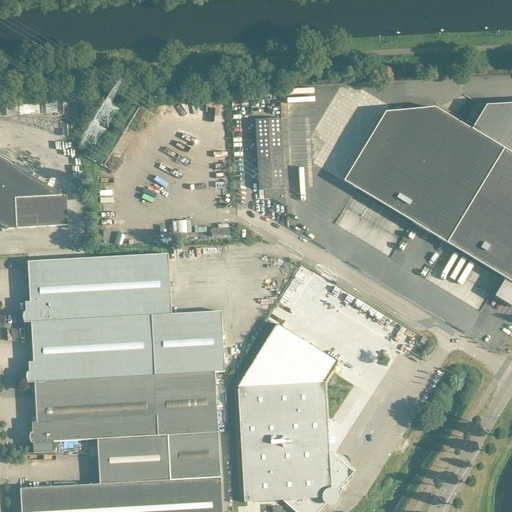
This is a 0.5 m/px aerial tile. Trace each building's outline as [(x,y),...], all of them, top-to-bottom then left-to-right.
[(232,92),(232,109),(241,109),(240,92),(232,92)] [(40,112),(39,101),(20,102),(20,113),(40,112)] [(58,112),(58,101),(45,101),(46,112),(58,112)] [(511,104),(486,106),(471,130),(435,108),(385,113),(343,181),(505,279),(505,280),(495,297),(511,306),(511,104)] [(262,120),(255,120),(256,134),(258,180),(259,190),(265,190),(265,200),(273,199),(277,201),(286,206),(285,206),(285,189),(285,179),(281,119),(262,120)] [(0,157),(0,198),(18,169),(0,157)] [(18,169),(0,198),(0,224),(6,229),(16,228),(16,229),(68,226),(67,196),(62,196),(37,180),(40,177),(16,162),(14,166),(18,169)] [(212,237),(230,236),(229,228),(211,229),(212,237)] [(26,323),(31,323),(171,315),(168,254),(28,262),(30,302),(25,302),(25,312),(24,312),(23,317),(23,318),(24,323),(26,323)] [(27,383),(29,383),(34,383),(215,373),(225,372),(221,312),(171,315),(31,323),(33,362),(28,363),(29,373),(27,373),(26,377),(26,379),(27,383)] [(276,324),(238,387),(244,503),(283,501),(295,511),(318,511),(326,504),(328,505),(331,505),(334,504),(336,503),(338,500),(338,497),(338,494),(336,493),(354,473),(329,450),(325,382),(337,362),(276,324)] [(424,345),(428,339),(423,337),(420,342),(424,345)] [(53,442),(168,436),(218,433),(215,373),(34,383),(37,422),(32,423),(32,433),(30,433),(29,437),(29,439),(31,443),(33,443),(33,453),(54,452),(53,442)] [(222,511),(218,433),(168,436),(170,481),(20,489),(21,511),(222,511)]
